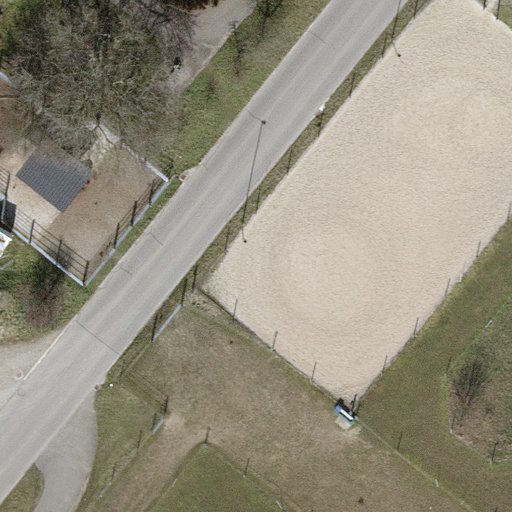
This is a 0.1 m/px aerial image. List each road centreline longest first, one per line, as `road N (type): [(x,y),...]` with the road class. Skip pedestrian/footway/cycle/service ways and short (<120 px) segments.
road 1 (residential): [(0,434),(350,0)]
road 2 (track): [(56,364),(72,483),(54,511)]
